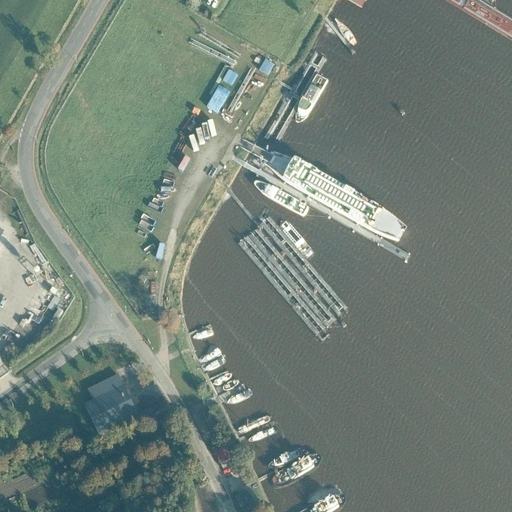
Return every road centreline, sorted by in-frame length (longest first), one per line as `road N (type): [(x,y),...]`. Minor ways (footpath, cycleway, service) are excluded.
road 1 (tertiary): [(101,0),(34,118),(25,153),(34,196),(95,291)]
road 2 (unclassified): [(95,291),(168,390),(229,511)]
road 3 (unclassified): [(95,291),(96,328),(0,402)]
